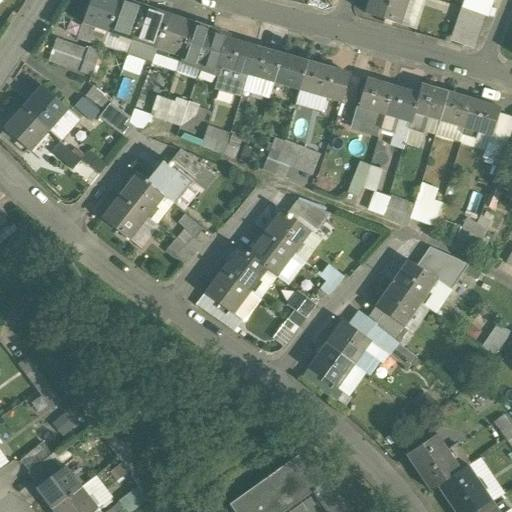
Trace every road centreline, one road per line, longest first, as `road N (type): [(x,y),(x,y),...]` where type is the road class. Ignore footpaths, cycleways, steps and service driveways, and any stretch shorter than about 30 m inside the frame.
road 1 (residential): [(403,231),(269,378)]
road 2 (residential): [(412,511),(269,378)]
road 3 (residential): [(276,185),(164,305)]
road 4 (residential): [(337,33),(482,74)]
road 5 (residential): [(206,0),(337,33)]
road 6 (residential): [(149,132),(69,232)]
road 7 (residential): [(269,378),(164,305)]
